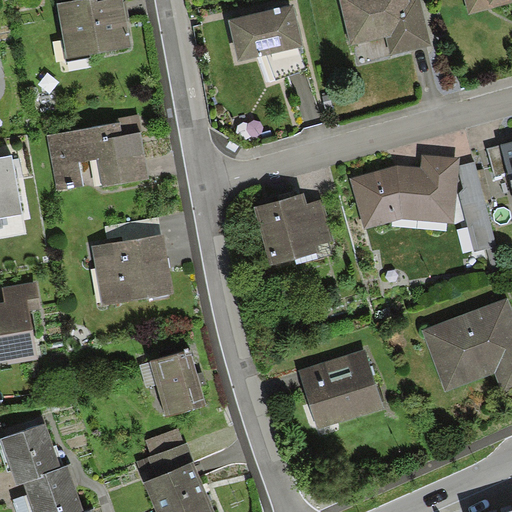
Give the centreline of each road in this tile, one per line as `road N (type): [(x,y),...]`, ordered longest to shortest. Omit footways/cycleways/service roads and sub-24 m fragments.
road 1 (residential): [(279,511),(223,317),(201,182)]
road 2 (residential): [(201,182),(511,97)]
road 3 (residential): [(201,182),(168,0)]
road 4 (residential): [(384,511),(511,451)]
